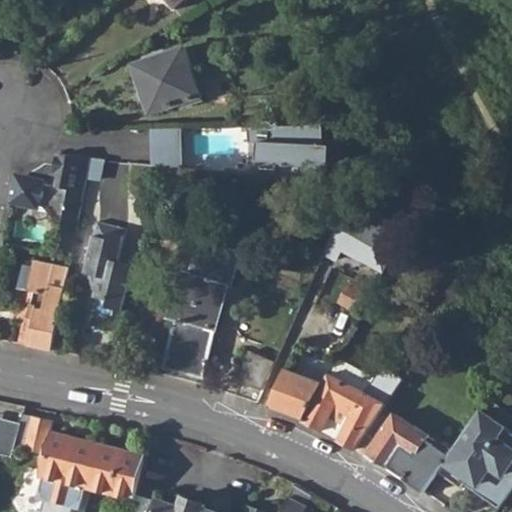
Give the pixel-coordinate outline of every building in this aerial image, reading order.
[(167,0),(176,10),(189,0),(167,0)] [(204,99),(186,46),(134,64),(152,116),(204,99)] [(271,128),(292,128),(292,113),(271,113),(271,128)] [(324,127),(248,131),(248,176),(322,186),(324,127)] [(185,131),(153,131),(152,166),(184,166),(185,131)] [(78,233),(91,171),(94,158),(64,155),(63,164),(63,166),(55,165),(47,164),(44,167),(40,169),(31,174),(29,181),(15,178),(11,200),(49,207),(48,213),(59,228),(78,233)] [(360,190),(325,253),(338,260),(342,251),(384,273),(402,239),(363,219),(378,190),(360,190)] [(97,221),(85,273),(90,274),(87,288),(97,290),(95,298),(109,301),(107,308),(116,310),(125,312),(136,266),(120,262),(130,228),(97,221)] [(74,254),(78,233),(59,228),(63,233),(59,251),(74,254)] [(177,320),(167,368),(205,376),(228,285),(234,286),(243,252),(202,240),(192,275),(180,273),(169,318),(177,320)] [(55,350),(71,267),(34,260),(32,267),(22,264),(17,290),(34,293),(27,330),(23,329),(19,343),(30,345),(55,350)] [(369,286),(375,288),(380,279),(375,277),(369,286)] [(349,282),(340,301),(360,311),(372,289),(366,286),(364,289),(349,282)] [(438,310),(447,317),(457,304),(447,297),(438,310)] [(264,389),(274,360),(250,352),(240,381),(264,389)] [(331,374),(367,392),(377,378),(341,359),(331,374)] [(355,415),(353,420),(341,440),(358,449),(368,434),(385,408),(405,379),(384,366),(377,378),(367,392),(331,374),(330,373),(325,383),(306,418),(305,420),(324,431),(332,416),(345,425),(349,418),(352,413),(355,415)] [(287,369),(273,402),(285,407),(286,413),(293,413),(306,418),(325,383),(287,369)] [(271,407),(286,413),(285,407),(273,402),(271,407)] [(368,434),(358,449),(389,468),(390,466),(406,477),(404,479),(427,493),(440,472),(455,450),(395,415),(391,421),(387,418),(391,412),(385,408),(368,434)] [(511,429),(482,410),(455,450),(440,472),(466,489),(468,484),(501,506),(511,491),(511,429)] [(17,446),(23,420),(0,414),(0,453),(14,457),(17,446)] [(23,420),(17,446),(49,454),(43,477),(45,478),(42,491),(47,501),(74,508),(83,502),(87,488),(135,500),(147,454),(51,430),(53,423),(25,415),(23,420)] [(389,468),(404,479),(406,477),(390,466),(389,468)] [(161,501),(157,511),(221,511),(207,507),(208,502),(186,494),(182,507),(161,501)] [(283,511),(306,511),(309,506),(292,497),(283,511)]
